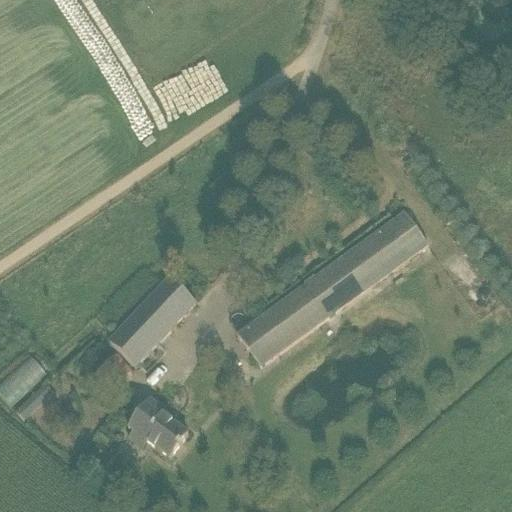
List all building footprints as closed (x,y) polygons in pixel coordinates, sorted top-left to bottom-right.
[(310,286),(254,326),(238,338),(261,370),(318,329),(338,314),(428,248),(405,216),(315,282),(314,280),(308,284),(310,286)] [(110,346),(136,371),(196,307),(170,282),(110,346)] [(116,358),(98,374),(90,381),(97,390),(105,383),(113,392),(132,375),(116,358)] [(27,359),(0,385),(0,399),(9,409),(44,375),(27,359)] [(24,424),(52,399),(53,397),(44,388),(15,415),(24,424)] [(128,432),(148,446),(171,462),(188,438),(163,419),(166,415),(149,403),(128,432)]
